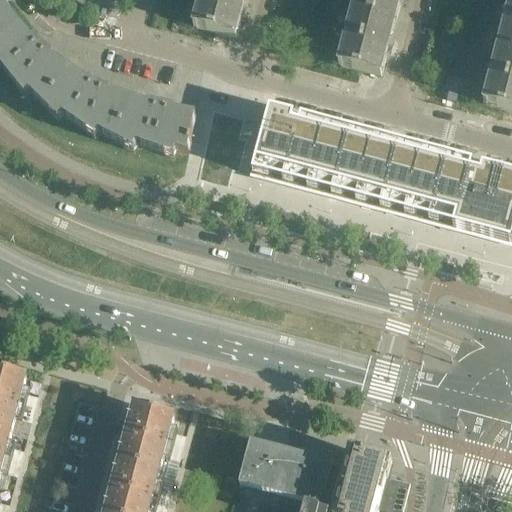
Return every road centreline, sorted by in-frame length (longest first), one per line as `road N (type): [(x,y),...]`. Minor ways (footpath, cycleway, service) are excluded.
road 1 (secondary): [(511,335),(79,216),(0,171)]
road 2 (secondary): [(0,274),(46,299),(293,365)]
road 3 (residential): [(82,511),(117,386),(0,354)]
road 4 (secondary): [(293,365),(444,400)]
road 5 (residential): [(391,112),(243,74)]
road 6 (residential): [(293,365),(294,456),(283,511)]
road 7 (residential): [(511,143),(391,112)]
